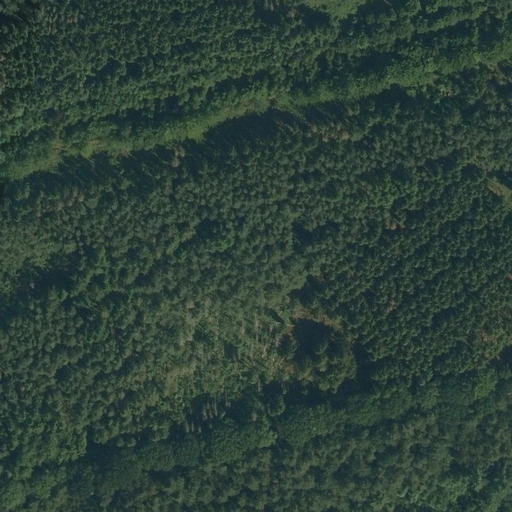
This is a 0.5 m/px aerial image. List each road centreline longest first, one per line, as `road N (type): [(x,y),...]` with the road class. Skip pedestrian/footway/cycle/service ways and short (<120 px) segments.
road 1 (track): [(0,155),(511,31)]
road 2 (track): [(511,364),(0,486)]
